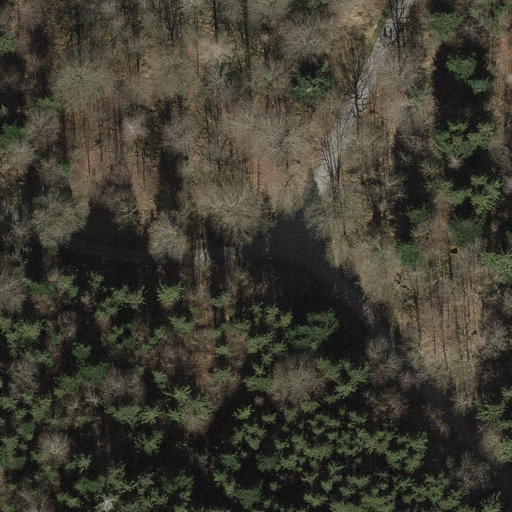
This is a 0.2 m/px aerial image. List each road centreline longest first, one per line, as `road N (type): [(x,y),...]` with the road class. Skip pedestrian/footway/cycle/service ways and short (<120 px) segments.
road 1 (track): [(292,225),(511,489)]
road 2 (track): [(0,208),(79,247),(124,255),(237,252),(292,225)]
road 3 (track): [(156,0),(292,225)]
road 4 (track): [(292,225),(314,195),(406,0)]
